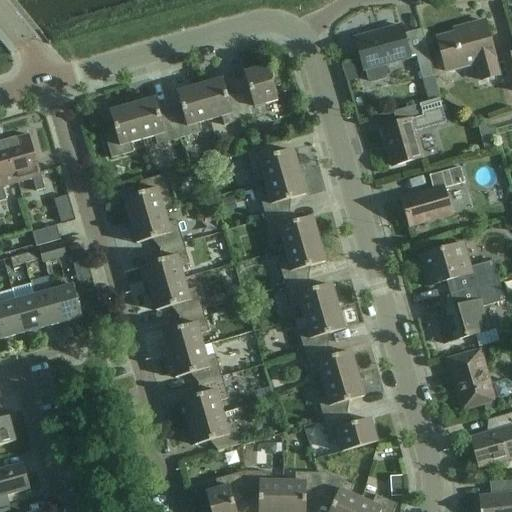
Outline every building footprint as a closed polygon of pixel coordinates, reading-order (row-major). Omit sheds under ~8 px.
[(485,22),(466,27),(467,31),(436,39),(445,72),(476,64),(481,81),(498,76),(494,59),(495,59),(485,22)] [(400,26),(355,39),(364,70),(365,70),(367,79),(371,82),(384,78),(386,74),(384,65),(409,58),(409,57),(415,56),(422,79),(434,76),(427,52),(422,29),(403,35),(400,26)] [(511,53),(502,57),(511,91),(511,53)] [(250,94),(240,96),(247,119),(267,114),(265,105),(277,101),(271,80),(273,79),(271,70),(268,71),(267,67),(244,73),(250,94)] [(222,80),(201,86),(211,121),(221,118),(224,126),(247,119),(240,96),(228,100),(222,80)] [(183,113),(173,116),(179,139),(200,133),(198,124),(211,121),(201,86),(177,93),(183,113)] [(156,146),(179,139),(173,116),(160,119),(154,99),(133,105),(143,140),(154,137),(156,146)] [(396,124),(381,128),(384,141),(385,141),(387,149),(392,167),(423,158),(415,132),(445,123),(439,99),(393,112),(396,124)] [(104,136),(111,159),(133,152),(130,144),(143,140),(133,105),(110,112),(115,132),(104,136)] [(491,131),(478,125),(484,149),(495,146),(491,131)] [(28,135),(5,142),(17,183),(28,180),(33,181),(36,192),(44,190),(28,135)] [(0,202),(6,201),(3,190),(6,186),(17,183),(5,142),(0,143),(0,202)] [(265,184),(300,174),(293,151),(272,157),(269,145),(246,152),(252,174),(261,171),(265,184)] [(226,173),(243,167),(236,147),(219,152),(226,173)] [(433,191),(401,200),(409,226),(451,214),(444,189),(464,183),(459,168),(429,176),(433,191)] [(266,220),(289,213),(285,202),(306,196),(300,174),(265,184),(268,195),(259,197),(266,220)] [(130,222),(165,212),(161,200),(170,198),(163,175),(140,182),(143,194),(123,199),(130,222)] [(248,177),(232,180),(236,210),(252,208),(248,177)] [(232,197),(220,200),(223,213),(235,210),(232,197)] [(70,207),(58,211),(61,223),(74,219),(70,207)] [(160,250),(183,243),(177,221),(168,223),(165,212),(130,222),(136,244),(156,239),(160,250)] [(284,251),(319,241),(312,218),(292,224),(289,213),(266,220),(272,241),(280,239),(284,251)] [(511,218),(502,221),(505,230),(510,232),(511,231),(511,218)] [(56,226),(32,233),(36,247),(60,240),(56,226)] [(263,257),(276,253),(273,241),(259,245),(263,257)] [(285,287),(308,280),(305,269),(325,263),(319,241),(284,251),(287,262),(278,265),(285,287)] [(149,289),(184,279),(181,267),(189,265),(183,243),(160,250),(163,261),(142,267),(149,289)] [(446,282),(450,295),(498,281),(492,261),(470,268),(463,244),(418,257),(426,287),(446,282)] [(42,262),(65,256),(62,245),(39,251),(42,262)] [(34,252),(22,256),(24,264),(37,261),(34,252)] [(22,256),(10,259),(12,267),(24,264),(22,256)] [(176,306),(179,317),(202,310),(196,288),(187,291),(184,279),(149,289),(155,312),(176,306)] [(300,306),(303,318),(338,308),(332,285),(311,291),(308,280),(285,287),(291,309),(300,306)] [(59,281),(51,283),(62,323),(82,318),(73,286),(61,289),(59,281)] [(498,281),(450,295),(454,309),(434,315),(443,345),(489,331),(482,308),(504,301),(498,281)] [(42,329),(62,323),(51,283),(50,283),(52,291),(34,296),(42,329)] [(42,329),(34,296),(30,284),(11,289),(14,302),(23,334),(42,329)] [(0,326),(4,339),(23,334),(14,302),(0,305),(0,326)] [(304,354),(327,347),(324,336),(345,330),(338,308),(303,318),(306,329),(298,332),(304,354)] [(209,332),(202,310),(179,317),(182,328),(162,334),(168,356),(203,346),(200,335),(209,332)] [(198,384),(222,377),(215,356),(207,358),(203,346),(168,356),(175,379),(195,373),(198,384)] [(322,385),(357,375),(351,353),(331,358),(327,347),(304,354),(310,376),(319,373),(322,385)] [(462,411),(494,401),(508,397),(511,390),(510,384),(503,382),(489,385),(479,351),(448,361),(462,411)] [(323,421),(347,414),(343,403),(364,397),(357,375),(322,385),(326,397),(317,399),(323,421)] [(187,423),(223,413),(219,402),(228,399),(222,377),(198,384),(202,395),(181,401),(187,423)] [(226,425),(223,413),(187,423),(194,446),(215,440),(218,452),(241,445),(235,423),(226,425)] [(470,439),(479,469),(511,459),(511,413),(493,419),(497,431),(470,439)] [(350,426),(347,414),(323,421),(330,443),(338,441),(342,453),(377,443),(370,420),(350,426)] [(0,446),(15,442),(8,417),(0,419),(0,446)] [(0,498),(6,497),(28,490),(21,466),(0,471),(0,498)] [(247,496),(244,472),(215,481),(218,489),(205,493),(210,511),(235,511),(233,501),(247,496)] [(258,511),(281,511),(282,482),(270,482),(270,473),(244,472),(247,496),(259,497),(258,511)] [(305,511),(305,498),(320,498),(325,474),(295,473),(295,482),(282,482),(281,511),(305,511)] [(355,511),(361,499),(349,494),(353,486),(325,474),(320,498),(333,504),(329,511),(355,511)] [(511,511),(511,480),(493,482),(495,495),(478,497),(479,511),(511,511)] [(372,504),(361,499),(355,511),(393,511),(396,505),(375,496),(372,504)] [(6,497),(0,498),(0,510),(9,508),(6,497)]
